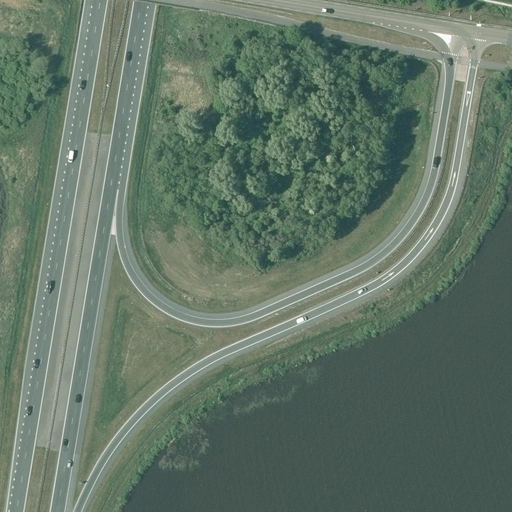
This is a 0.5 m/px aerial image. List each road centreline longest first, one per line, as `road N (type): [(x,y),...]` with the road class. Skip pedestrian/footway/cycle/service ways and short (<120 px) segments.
road 1 (motorway): [(77,511),(138,412),(188,371),(380,283),(420,247),(452,185),(473,62)]
road 2 (motorway): [(452,59),(435,169),(398,240),(352,273),(250,318),(196,322),(147,295),(130,275),(111,185)]
road 3 (motorway): [(100,0),(15,511)]
road 4 (motorway): [(57,511),(111,185)]
road 5 (unclassified): [(452,59),(170,0)]
road 6 (motorway): [(111,185),(141,0)]
road 7 (secondary): [(456,30),(271,0)]
